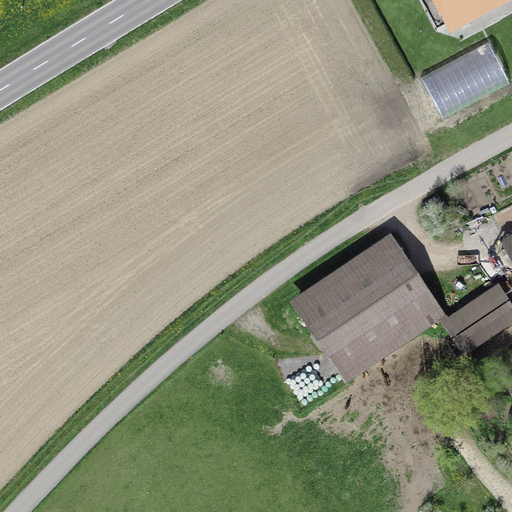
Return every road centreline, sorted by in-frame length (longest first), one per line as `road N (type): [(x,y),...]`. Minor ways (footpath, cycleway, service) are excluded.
road 1 (unclassified): [(17,511),(258,290),(511,135)]
road 2 (primary): [(162,0),(0,99)]
